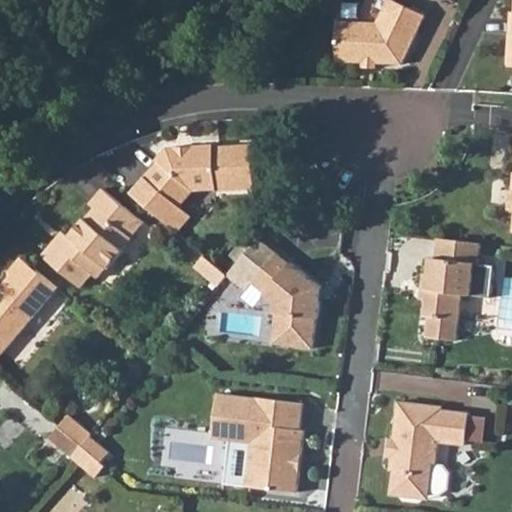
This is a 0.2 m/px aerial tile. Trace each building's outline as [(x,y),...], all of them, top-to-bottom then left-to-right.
[(338,63),(404,65),(412,47),(426,16),(392,0),(388,0),(378,25),(340,23),(338,63)] [(159,162),(146,178),(133,194),(138,197),(165,221),(178,206),(191,190),(189,188),(193,184),(210,183),(216,188),(216,190),(252,189),(250,146),(214,147),(214,146),(168,147),(157,161),(159,162)] [(58,241),(45,255),(81,286),(93,273),(98,277),(144,223),(105,190),(93,204),(97,208),(70,238),(64,245),(58,241)] [(189,215),(178,206),(165,221),(176,231),(189,215)] [(58,241),(64,245),(70,238),(65,233),(58,241)] [(438,240),(436,258),(431,258),(429,275),(425,275),(423,290),(427,291),(425,316),(430,316),(427,337),(456,341),(462,295),(491,298),(495,265),(479,264),(481,245),(438,240)] [(195,267),(219,287),(229,275),(205,255),(195,267)] [(275,330),(296,333),(294,348),(313,349),(317,319),(320,320),(323,288),(294,265),(292,267),(277,255),(254,284),(268,295),(267,297),(278,305),(275,330)] [(0,359),(60,289),(24,259),(11,275),(14,277),(0,293),(0,359)] [(273,345),(294,348),(296,333),(275,330),(273,345)] [(215,438),(233,441),(228,484),(298,492),(306,431),(301,430),(305,402),(220,393),(215,438)] [(419,495),(427,496),(438,498),(445,492),(447,477),(442,470),(437,469),(439,445),(466,448),(470,416),(443,412),(443,410),(400,404),(395,442),(399,446),(397,456),(393,460),(392,472),(395,473),(392,492),(398,493),(402,498),(416,500),(419,495)] [(60,427),(83,446),(93,435),(70,415),(60,427)] [(51,438),(73,458),(83,446),(60,427),(51,438)] [(393,460),(397,456),(399,446),(395,442),(390,442),(388,459),(393,460)] [(73,458),(95,477),(105,466),(83,446),(73,458)]
